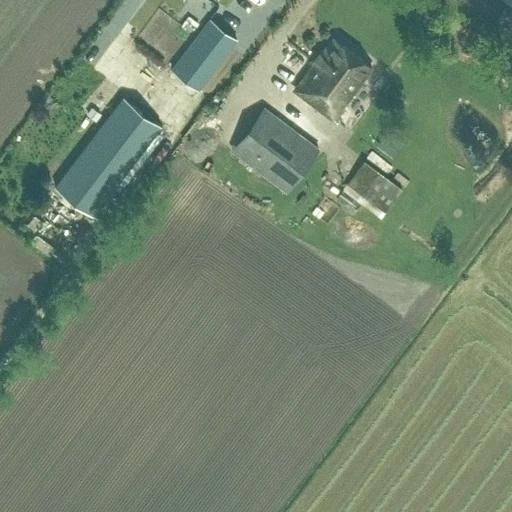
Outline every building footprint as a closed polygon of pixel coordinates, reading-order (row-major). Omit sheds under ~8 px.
[(198,88),(236,38),(209,17),(171,67),(198,88)] [(372,67),(333,39),(323,52),(321,51),(312,63),(314,64),(294,89),(332,118),(372,67)] [(92,214),(161,126),(121,95),(52,184),(92,214)] [(100,113),(91,106),(86,113),(95,119),(100,113)] [(284,190),(317,147),(264,107),(231,150),(284,190)] [(384,210),(401,187),(362,159),(345,182),(335,197),(351,209),(361,194),(384,210)] [(210,193),(202,209),(213,215),(221,198),(210,193)] [(27,238),(42,219),(34,213),(19,233),(27,238)] [(55,246),(37,232),(30,241),(49,254),(55,246)]
